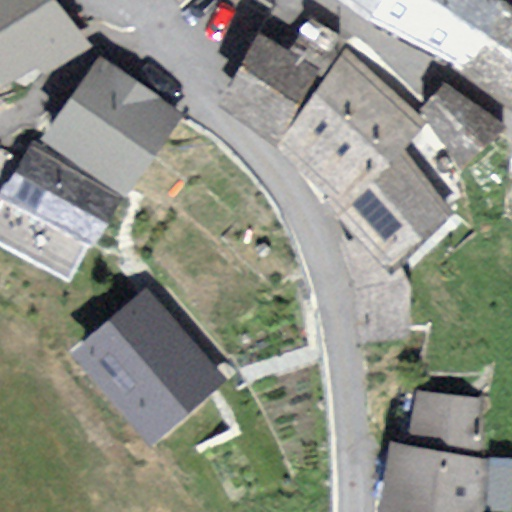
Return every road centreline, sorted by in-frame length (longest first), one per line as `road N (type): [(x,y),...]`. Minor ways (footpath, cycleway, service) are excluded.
road 1 (residential): [(158,39),(271,166),(317,240),(335,294),(355,511)]
road 2 (residential): [(302,0),(472,94),(511,129)]
road 3 (residential): [(0,129),(102,45),(158,39)]
